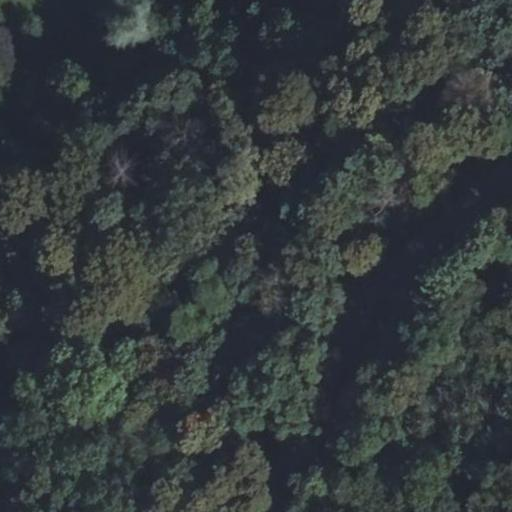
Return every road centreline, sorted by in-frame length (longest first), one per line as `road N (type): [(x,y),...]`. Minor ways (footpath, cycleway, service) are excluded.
road 1 (track): [(0,355),(35,340),(104,334),(313,176),(511,75)]
road 2 (tertiary): [(511,172),(428,238),(368,302),(340,342),(268,511)]
